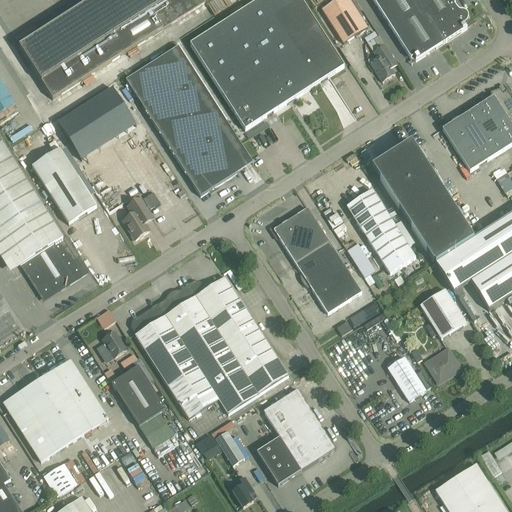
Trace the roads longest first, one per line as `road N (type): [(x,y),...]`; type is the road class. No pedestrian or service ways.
road 1 (unclassified): [(227,223),(511,42)]
road 2 (unclassified): [(381,459),(227,223)]
road 3 (unknown): [(0,33),(40,102),(57,109),(202,14)]
road 4 (unclassified): [(0,368),(227,223)]
road 5 (unknown): [(308,171),(290,139),(293,127),(360,90),(386,122)]
road 6 (unclassified): [(381,459),(511,377)]
